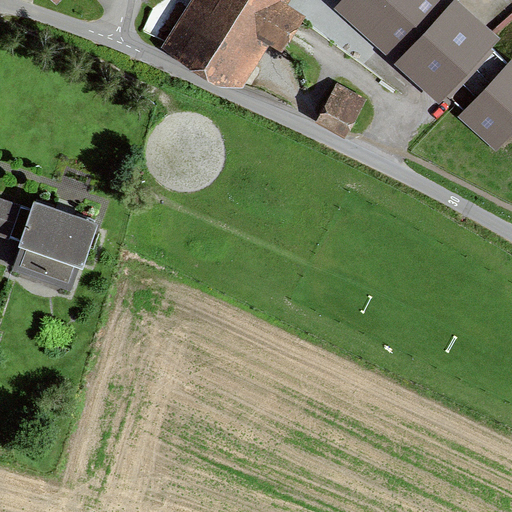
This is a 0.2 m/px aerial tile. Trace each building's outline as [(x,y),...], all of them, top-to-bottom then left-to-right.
[(199,0),(172,47),(233,83),(258,42),(273,51),(290,22),(316,37),(330,13),(307,0),(199,0)] [(464,11),(448,0),(339,0),(336,5),(424,67),(464,11)] [(511,63),(464,116),(500,148),(511,135),(511,63)] [(362,104),(336,89),(316,121),(342,136),(362,104)] [(30,215),(0,204),(0,236),(28,246),(22,263),(66,279),(70,268),(85,273),(102,226),(34,201),(30,215)]
